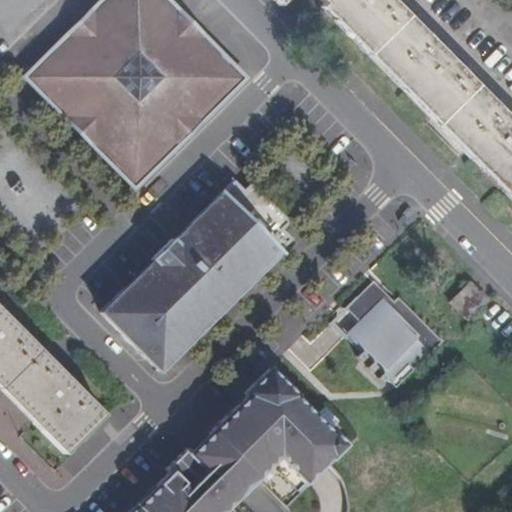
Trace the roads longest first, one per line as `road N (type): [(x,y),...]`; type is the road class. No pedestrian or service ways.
road 1 (residential): [(295,55),(59,299),(163,407)]
road 2 (residential): [(163,407),(402,174)]
road 3 (residential): [(295,55),(402,174)]
road 4 (residential): [(402,174),(511,278)]
road 5 (residential): [(56,511),(163,407)]
